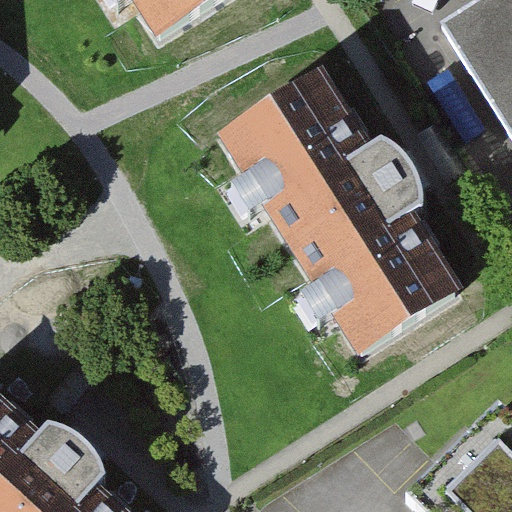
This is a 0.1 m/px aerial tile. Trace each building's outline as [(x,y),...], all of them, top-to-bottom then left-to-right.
[(126,0),(157,50),(238,0),(126,0)] [(511,0),(492,0),(438,35),(511,149),(511,0)] [(333,79),(227,141),(360,365),(466,303),(333,79)] [(505,144),(469,88),(444,104),(480,160),(505,144)] [(122,511),(0,394),(0,511),(122,511)] [(511,511),(511,429),(492,410),(407,498),(421,511),(511,511)]
